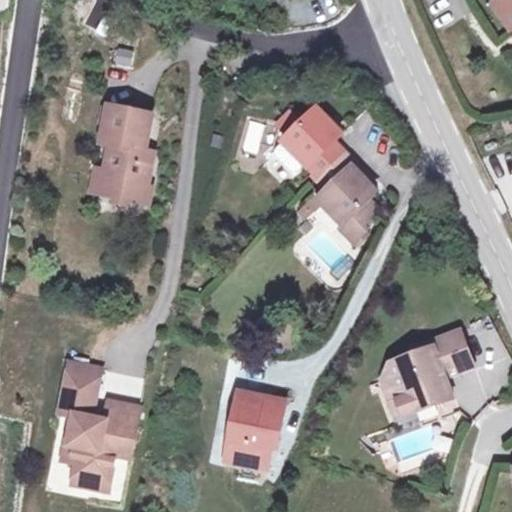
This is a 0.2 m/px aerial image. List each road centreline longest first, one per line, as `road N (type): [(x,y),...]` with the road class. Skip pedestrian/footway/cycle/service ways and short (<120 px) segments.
road 1 (residential): [(151,322),(164,305),(205,29)]
road 2 (secondary): [(511,296),(405,53)]
road 3 (residential): [(29,0),(0,220)]
road 4 (residential): [(205,29),(352,60),(405,53)]
